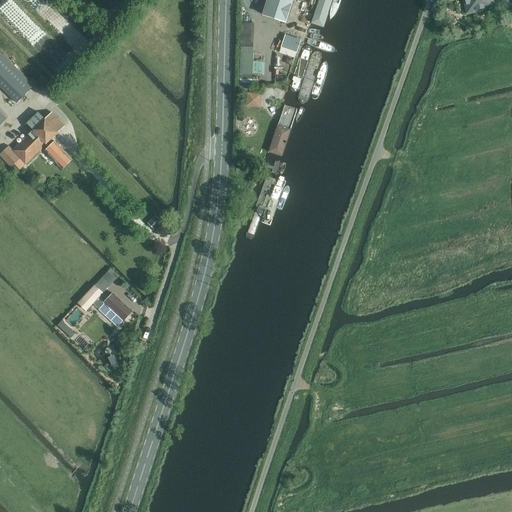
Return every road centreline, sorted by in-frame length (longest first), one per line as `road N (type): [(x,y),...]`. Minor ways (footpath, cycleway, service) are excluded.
road 1 (primary): [(129,511),(214,237),(226,0)]
road 2 (track): [(44,98),(138,0)]
